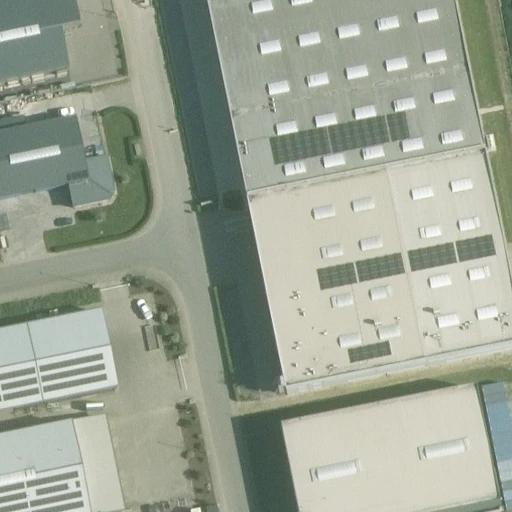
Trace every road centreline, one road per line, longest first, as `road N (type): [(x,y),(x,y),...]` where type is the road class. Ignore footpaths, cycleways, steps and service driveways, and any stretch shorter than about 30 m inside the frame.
road 1 (residential): [(240,511),(188,250)]
road 2 (residential): [(188,250),(135,0)]
road 3 (residential): [(0,288),(188,250)]
